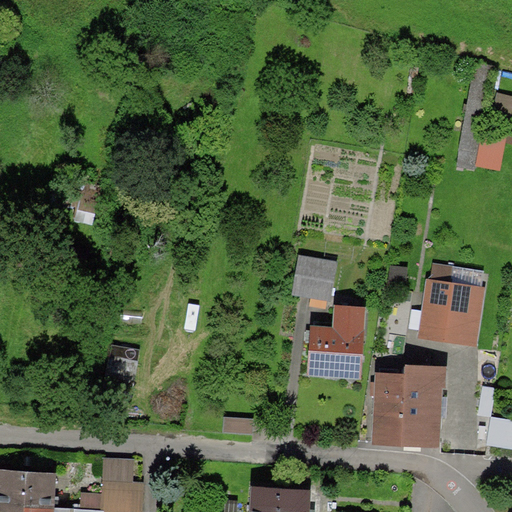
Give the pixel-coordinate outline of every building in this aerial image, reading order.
[(332,297),(337,265),(301,258),(295,291),(332,297)] [(430,276),(425,332),(472,336),(476,280),(430,276)] [(370,312),(339,309),(337,332),(314,331),(311,381),(365,384),(370,312)] [(385,371),(379,438),(432,442),(437,375),(385,371)] [(51,469),(0,467),(0,501),(50,504),(51,469)] [(67,508),(67,511),(128,511),(130,486),(100,485),(99,509),(67,508)] [(307,511),(309,489),(254,486),(252,511),(307,511)] [(0,511),(20,511),(20,502),(0,501),(0,511)] [(20,502),(20,511),(49,511),(50,504),(20,502)]
